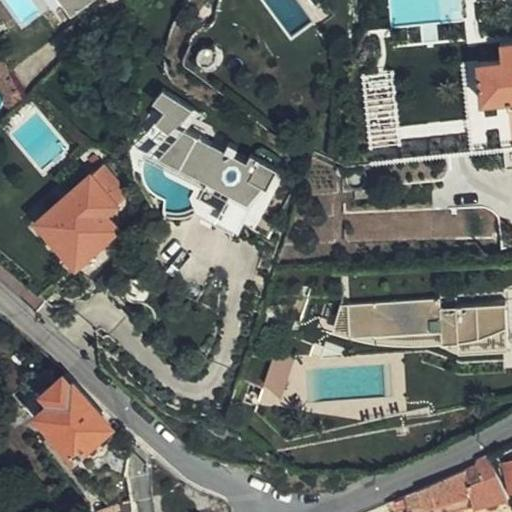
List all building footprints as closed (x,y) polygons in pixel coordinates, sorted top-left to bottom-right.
[(61,0),(70,12),(87,0),(61,0)] [(458,0),(391,0),(393,22),(460,16),(458,0)] [(85,37),(97,26),(87,11),(74,20),(85,37)] [(511,36),(502,37),(502,57),(443,62),(446,105),(511,99),(511,36)] [(0,83),(13,101),(22,95),(0,62),(0,83)] [(396,69),(365,71),(371,143),(402,141),(396,69)] [(168,133),(189,112),(149,92),(143,104),(159,112),(152,125),(168,133)] [(199,117),(189,112),(168,133),(147,153),(207,186),(212,175),(165,151),(185,131),(199,117)] [(228,152),(185,131),(165,151),(212,175),(207,186),(230,197),(219,220),(240,231),(263,186),(268,188),(278,168),(253,154),(248,163),(236,156),(240,148),(232,144),(228,152)] [(125,235),(104,211),(121,197),(96,165),(36,217),(82,269),(125,235)] [(82,269),(36,217),(0,248),(0,279),(32,308),(82,269)] [(438,297),(339,302),(332,328),(350,335),(440,330),(440,342),(456,341),(457,349),(507,347),(504,302),(440,306),(438,297)] [(295,355),(273,356),(263,383),(281,396),(295,355)] [(56,374),(54,372),(48,365),(38,374),(44,381),(45,383),(56,374)] [(114,427),(81,386),(64,371),(46,387),(53,396),(40,409),(75,450),(78,448),(83,454),(114,427)] [(478,461),(406,494),(413,511),(476,493),(480,505),(511,496),(491,452),(477,458),(478,461)] [(413,511),(406,494),(394,501),(398,511),(452,511),(480,505),(476,493),(413,511)]
